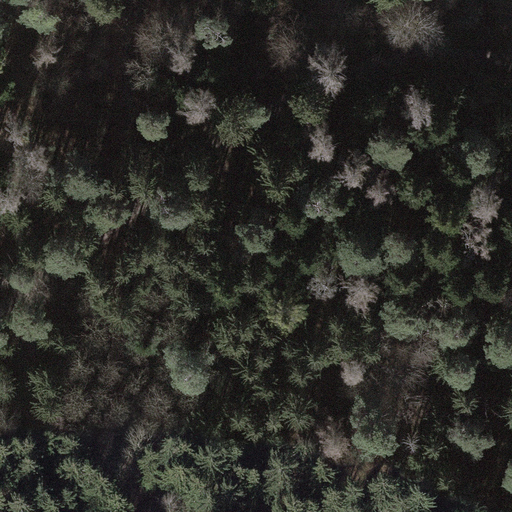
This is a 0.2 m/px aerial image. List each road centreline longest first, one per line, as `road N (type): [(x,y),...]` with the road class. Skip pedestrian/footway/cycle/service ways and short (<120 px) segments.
road 1 (track): [(511,66),(404,63),(321,85),(223,145),(0,319)]
road 2 (track): [(108,511),(0,414)]
